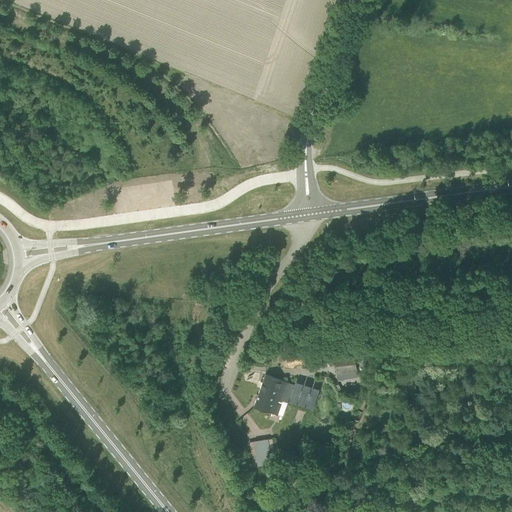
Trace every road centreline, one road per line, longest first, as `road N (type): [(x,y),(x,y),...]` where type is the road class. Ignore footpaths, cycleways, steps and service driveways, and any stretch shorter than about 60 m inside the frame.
road 1 (unclassified): [(0,198),(33,222),(79,226),(216,205),(255,182),(305,171)]
road 2 (primary): [(96,245),(310,214)]
road 3 (unclassified): [(220,396),(246,324),(310,214)]
road 4 (primary): [(310,214),(511,186)]
road 5 (primary): [(169,511),(47,363)]
road 6 (unclassified): [(305,171),(309,133),(354,0)]
